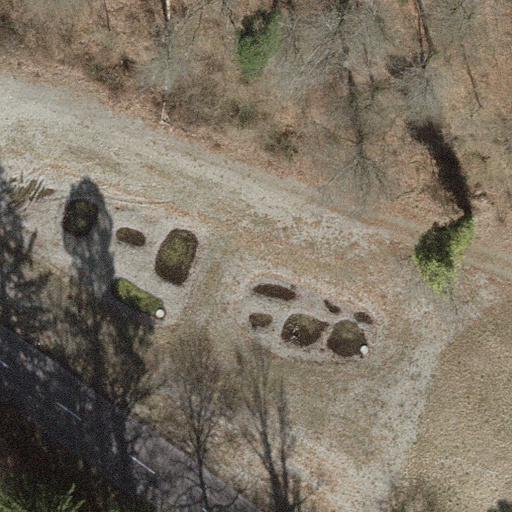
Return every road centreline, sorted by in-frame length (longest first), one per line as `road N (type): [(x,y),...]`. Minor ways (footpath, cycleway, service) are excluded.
road 1 (track): [(0,108),(511,256)]
road 2 (secondary): [(0,358),(210,511)]
